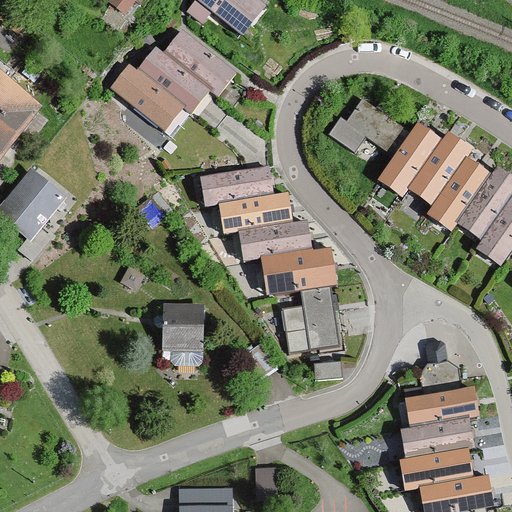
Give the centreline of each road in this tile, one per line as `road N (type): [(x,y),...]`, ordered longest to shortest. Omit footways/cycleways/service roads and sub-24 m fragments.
road 1 (residential): [(511,136),(374,61),(350,58),(309,77),(288,114),(292,164),(370,260)]
road 2 (residential): [(398,311),(375,370),(344,403),(112,475)]
road 3 (residential): [(112,475),(0,284)]
road 4 (residential): [(398,311),(440,305),(468,323),(496,368),(511,437)]
